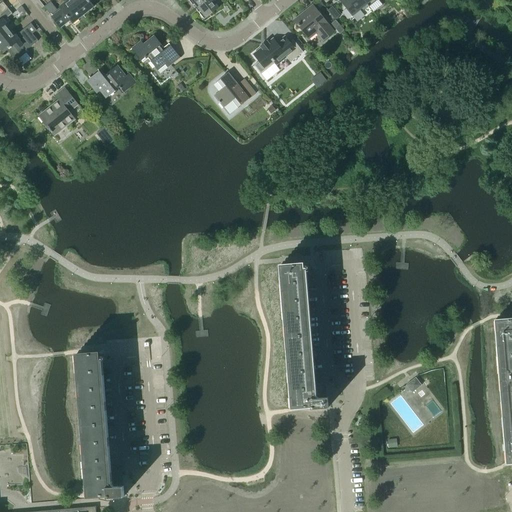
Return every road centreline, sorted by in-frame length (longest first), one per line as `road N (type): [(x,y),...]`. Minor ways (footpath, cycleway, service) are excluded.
road 1 (residential): [(267,17),(233,42),(214,44),(163,12),(132,10),(70,57)]
road 2 (residential): [(348,511),(340,437),(355,391)]
